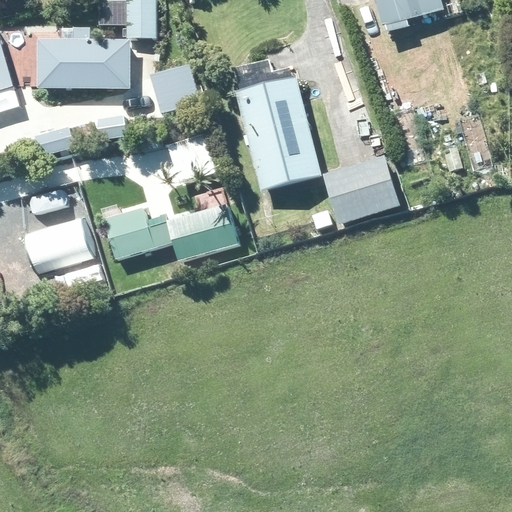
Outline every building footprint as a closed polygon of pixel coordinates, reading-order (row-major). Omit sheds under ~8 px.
[(135,40),(157,40),(160,40),(159,0),(157,0),(130,1),(131,40),(135,40)] [(380,0),(390,37),(404,33),(413,31),(410,24),(447,14),(443,0),(380,0)] [(0,99),(20,94),(4,33),(0,34),(0,99)] [(135,43),(95,42),(43,42),(42,91),(134,92),(135,43)] [(199,65),(160,76),(171,118),(210,107),(199,65)] [(325,181),(301,80),(296,82),(294,72),(244,84),(246,95),(242,96),(267,195),(325,181)] [(146,166),(149,182),(213,169),(210,153),(146,166)] [(388,159),(329,178),(345,228),(405,209),(388,159)] [(185,263),(242,249),(227,191),(203,197),(208,218),(176,225),(185,263)] [(147,212),(108,223),(120,265),(159,253),(147,212)] [(315,218),(319,231),(335,226),(330,213),(315,218)] [(113,283),(102,243),(85,248),(91,271),(62,279),(66,295),(113,283)] [(20,244),(0,251),(0,277),(29,266),(20,244)]
